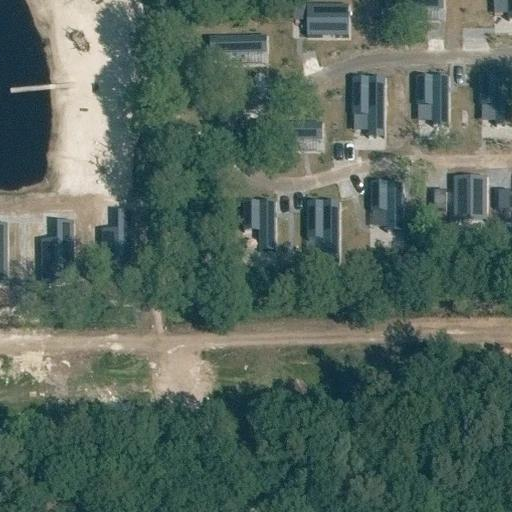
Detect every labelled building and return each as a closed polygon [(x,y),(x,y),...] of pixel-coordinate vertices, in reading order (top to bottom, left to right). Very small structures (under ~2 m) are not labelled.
[(366,0),(367,25),(408,25),(408,0),(366,0)] [(468,0),(469,31),(497,31),(497,0),(468,0)] [(282,6),(282,35),(324,35),(324,6),(282,6)] [(220,42),(220,70),(262,70),(262,42),(220,42)] [(412,91),(412,133),(440,133),(440,91),(412,91)] [(460,94),(460,135),(488,135),(488,94),(460,94)] [(358,108),(358,149),(386,149),(386,108),(358,108)] [(275,128),(276,156),(317,156),(317,128),(275,128)] [(478,216),(478,257),(506,257),(506,216),(478,216)] [(399,217),(399,259),(428,258),(428,217),(399,217)] [(336,220),(336,261),(364,261),(364,220),(336,220)] [(218,230),(218,271),(247,271),(247,229),(218,230)] [(276,231),(276,272),(305,272),(305,231),(276,231)] [(15,245),(15,286),(43,286),(43,245),(15,245)] [(72,246),(72,288),(100,287),(100,246),(72,246)] [(286,333),(287,375),(315,375),(315,333),(286,333)] [(198,336),(198,377),(227,377),(226,336),(198,336)] [(237,348),(237,390),(265,390),(265,348),(237,348)] [(82,359),(82,401),(110,401),(110,359),(82,359)] [(21,362),(21,404),(50,404),(50,362),(21,362)]
